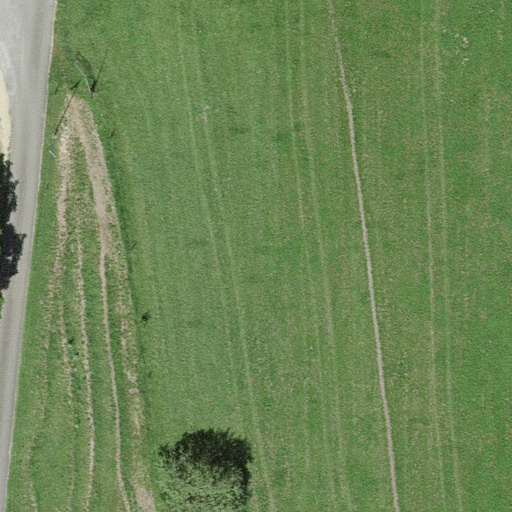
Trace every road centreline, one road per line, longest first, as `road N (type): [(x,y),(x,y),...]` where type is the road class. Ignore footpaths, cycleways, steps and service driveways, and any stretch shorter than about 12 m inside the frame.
road 1 (track): [(141,511),(77,113),(42,58)]
road 2 (track): [(0,410),(47,0)]
